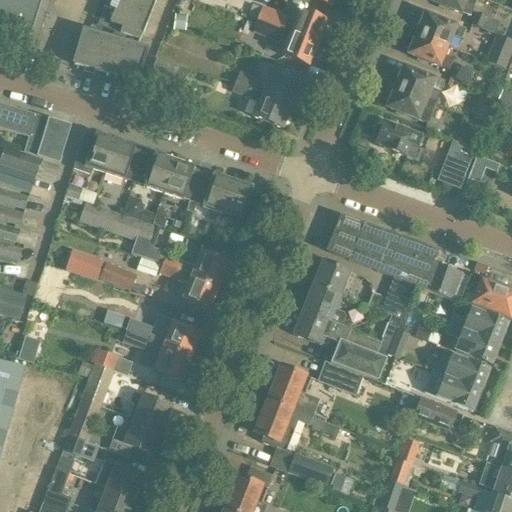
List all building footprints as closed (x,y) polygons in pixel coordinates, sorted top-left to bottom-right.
[(0,0),(0,27),(28,36),(39,0),(0,0)] [(118,0),(109,25),(142,37),(156,0),(118,0)] [(429,0),(429,2),(469,18),(476,0),(429,0)] [(262,8),(256,21),(316,45),(324,23),(300,13),(295,24),(287,21),(288,18),(262,8)] [(470,26),(490,34),(495,22),(475,14),(470,26)] [(453,37),(460,40),(464,31),(424,15),(416,35),(449,48),(453,37)] [(181,33),(182,16),(174,16),(173,32),(181,33)] [(316,45),(256,21),(251,34),(276,44),(277,42),(287,46),(282,57),(307,67),(316,45)] [(136,85),(146,51),(82,32),(72,66),(136,85)] [(451,63),(444,60),(449,48),(416,35),(408,56),(447,72),(451,63)] [(504,71),(511,52),(511,43),(496,36),(485,63),(504,71)] [(155,62),(143,93),(163,100),(175,68),(155,62)] [(467,86),(472,75),(453,67),(448,79),(467,86)] [(403,68),(394,89),(434,105),(443,84),(403,68)] [(262,83),(258,93),(291,106),(300,82),(269,69),(263,84),(262,83)] [(239,74),(235,84),(252,90),(256,81),(239,74)] [(235,84),(231,94),(248,101),(248,100),(255,104),(250,118),(281,130),(291,106),(258,93),(252,90),(235,84)] [(386,109),(426,125),(434,105),(394,89),(386,109)] [(496,104),(511,110),(511,94),(502,90),(496,104)] [(496,97),(487,94),(483,104),(492,107),(496,97)] [(0,105),(0,130),(28,139),(23,154),(58,166),(70,127),(0,105)] [(511,125),(511,110),(497,105),(493,117),(511,125)] [(427,141),(379,122),(370,144),(416,163),(421,151),(423,151),(427,141)] [(73,171),(90,176),(92,171),(104,175),(115,142),(95,135),(94,136),(85,133),(73,171)] [(462,133),(457,145),(462,146),(474,151),(479,139),(462,133)] [(124,182),(124,181),(134,184),(144,153),(134,150),(135,149),(115,142),(104,175),(124,182)] [(474,151),(462,146),(461,150),(456,163),(451,175),(463,180),(474,151)] [(0,166),(5,168),(35,179),(40,164),(3,152),(0,160),(0,166)] [(143,187),(142,188),(163,195),(174,162),(153,155),(153,156),(144,153),(134,184),(143,187)] [(499,167),(476,158),(459,200),(471,205),(484,170),(496,174),(499,167)] [(186,212),(190,213),(193,204),(194,201),(203,173),(193,170),(193,169),(174,162),(163,195),(182,202),(183,201),(189,203),(186,212)] [(0,186),(28,196),(33,183),(35,179),(5,168),(0,166),(0,186)] [(194,201),(193,204),(190,213),(193,214),(196,205),(201,207),(201,208),(222,215),(232,182),(212,175),(212,177),(203,173),(194,201)] [(232,182),(222,215),(241,222),(239,227),(249,231),(259,200),(250,197),(253,189),(232,182)] [(68,186),(64,196),(78,201),(82,190),(68,186)] [(93,206),(85,203),(78,224),(151,249),(158,229),(151,227),(151,226),(149,226),(139,222),(93,206)] [(23,215),(0,208),(0,222),(19,228),(23,215)] [(143,212),(139,222),(149,226),(153,215),(143,212)] [(164,220),(156,217),(153,223),(162,226),(164,220)] [(326,253),(393,279),(414,288),(422,291),(432,266),(436,252),(340,218),(326,253)] [(185,243),(190,226),(175,221),(170,238),(185,243)] [(0,239),(15,245),(19,232),(0,225),(0,239)] [(0,257),(16,262),(18,263),(22,250),(0,244),(0,257)] [(199,253),(193,268),(190,277),(218,288),(228,264),(199,253)] [(100,284),(101,282),(107,266),(71,254),(64,272),(100,284)] [(190,277),(193,268),(180,262),(166,256),(161,267),(171,270),(190,277)] [(0,257),(0,261),(7,264),(8,263),(16,265),(16,262),(0,257)] [(355,290),(352,289),(357,277),(322,263),(313,286),(341,298),(350,301),(355,290)] [(136,278),(107,266),(101,282),(130,293),(136,278)] [(461,276),(432,266),(422,291),(452,303),(457,305),(460,298),(454,296),(461,276)] [(173,281),(186,286),(190,277),(171,270),(161,267),(158,276),(173,282),(173,281)] [(61,275),(44,270),(39,285),(56,291),(61,275)] [(218,288),(190,277),(186,286),(180,301),(208,312),(218,288)] [(511,293),(469,278),(459,302),(508,322),(511,312),(511,293)] [(393,279),(389,289),(410,298),(414,288),(393,279)] [(313,286),(302,314),(341,329),(345,318),(343,314),(335,311),(341,298),(313,286)] [(390,321),(400,325),(410,298),(389,289),(380,313),(391,318),(390,321)] [(26,300),(0,292),(0,316),(19,322),(26,300)] [(380,297),(372,294),(366,308),(374,311),(380,297)] [(452,316),(448,326),(499,346),(507,325),(470,310),(466,322),(452,316)] [(120,331),(123,318),(107,313),(103,326),(120,331)] [(377,384),(385,361),(376,357),(380,345),(341,329),(302,314),(293,337),(321,348),(324,340),(338,345),(329,366),(362,378),(377,384)] [(130,321),(125,333),(126,333),(134,336),(149,342),(162,347),(190,358),(199,334),(171,323),(158,318),(153,330),(130,321)] [(382,340),(392,344),(400,325),(390,321),(382,340)] [(432,331),(419,326),(415,337),(428,342),(431,333),(432,331)] [(499,346),(448,326),(445,336),(458,341),(453,353),(490,367),(499,346)] [(125,333),(121,343),(130,346),(145,352),(139,366),(152,371),(180,383),(190,358),(162,347),(149,342),(134,336),(126,333),(125,333)] [(431,333),(428,342),(437,346),(441,336),(431,333)] [(39,343),(24,339),(17,361),(32,365),(39,343)] [(382,340),(380,345),(376,357),(385,361),(388,355),(391,346),(392,344),(382,340)] [(391,346),(388,355),(399,359),(402,351),(391,346)] [(89,365),(93,366),(114,374),(135,382),(140,368),(95,350),(89,365)] [(436,364),(432,374),(480,393),(489,372),(444,354),(439,365),(436,364)] [(0,362),(0,407),(12,411),(24,368),(0,362)] [(77,376),(88,380),(93,368),(82,363),(77,376)] [(324,364),(317,383),(354,398),(362,378),(329,366),(324,364)] [(114,374),(93,366),(93,368),(88,380),(80,401),(100,409),(114,374)] [(267,401),(291,411),(312,419),(319,401),(305,395),(311,380),(281,368),(267,401)] [(480,393),(432,374),(428,383),(440,388),(435,400),(434,404),(451,412),(453,407),(472,414),(480,393)] [(128,405),(134,407),(133,408),(128,420),(161,432),(170,408),(133,393),(128,405)] [(402,396),(398,405),(414,412),(418,402),(402,396)] [(456,414),(451,412),(434,404),(420,399),(418,402),(414,412),(411,419),(448,434),(456,414)] [(74,418),(67,437),(87,444),(87,445),(94,426),(100,409),(80,401),(74,418)] [(285,454),(297,423),(308,428),(312,419),(291,411),(267,401),(254,435),(262,438),(259,444),(276,451),(285,454)] [(0,407),(0,448),(1,449),(12,411),(0,407)] [(472,421),(462,417),(457,429),(465,432),(468,431),(472,421)] [(117,429),(112,441),(151,457),(161,432),(128,420),(127,419),(122,431),(117,429)] [(332,427),(328,437),(336,440),(339,430),(335,429),(332,427)] [(486,464),(490,466),(511,473),(511,435),(494,430),(491,440),(493,444),(486,464)] [(87,444),(67,437),(61,452),(74,457),(75,453),(83,456),(87,444)] [(404,440),(397,462),(412,466),(419,445),(404,440)] [(305,481),(326,489),(332,473),(293,457),(286,474),(305,481)] [(93,486),(101,489),(103,489),(134,502),(143,477),(104,462),(95,485),(94,484),(93,486)] [(410,467),(395,462),(388,483),(402,489),(410,467)] [(511,473),(490,466),(483,489),(511,498),(511,473)] [(55,471),(42,504),(61,511),(65,511),(71,500),(61,496),(66,481),(76,485),(79,479),(67,474),(55,471)] [(330,485),(340,489),(344,480),(335,477),(330,485)] [(461,483),(443,477),(439,488),(478,500),(480,492),(481,489),(461,483)] [(237,478),(224,511),(225,511),(264,511),(267,507),(261,504),(267,490),(244,481),(237,478)] [(388,483),(378,509),(386,511),(392,511),(402,489),(388,483)] [(101,489),(96,501),(91,499),(86,511),(89,511),(129,511),(134,502),(103,489),(101,489)] [(473,511),(511,511),(511,498),(494,492),(493,496),(480,492),(478,500),(473,511)]
